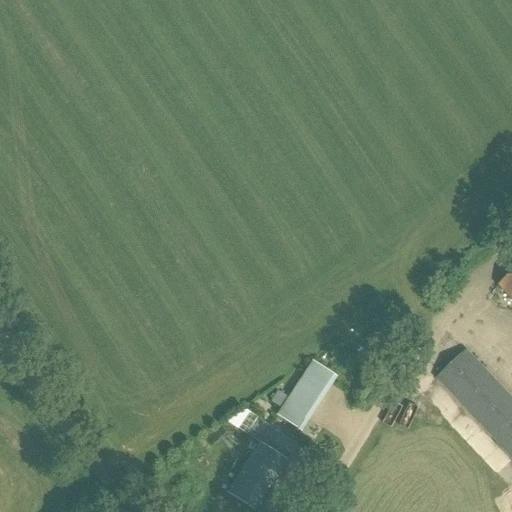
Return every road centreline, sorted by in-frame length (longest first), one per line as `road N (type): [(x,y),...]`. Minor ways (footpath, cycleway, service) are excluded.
road 1 (track): [(314,511),(449,303),(511,253)]
road 2 (unclassified): [(125,511),(0,340)]
